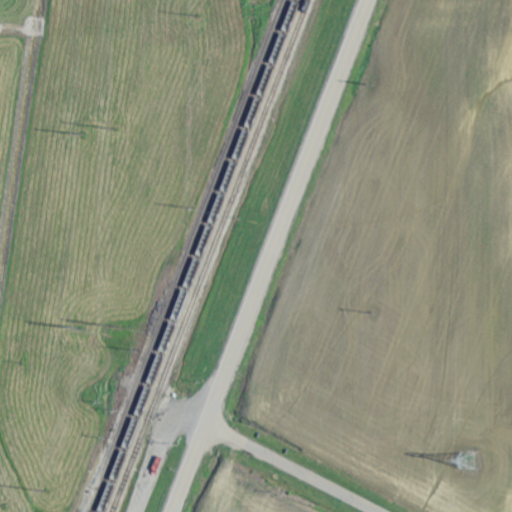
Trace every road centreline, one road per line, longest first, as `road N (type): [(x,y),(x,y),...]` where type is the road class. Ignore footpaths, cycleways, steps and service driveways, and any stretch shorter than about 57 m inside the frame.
road 1 (residential): [(174,511),(371,0)]
road 2 (residential): [(376,511),(208,426)]
